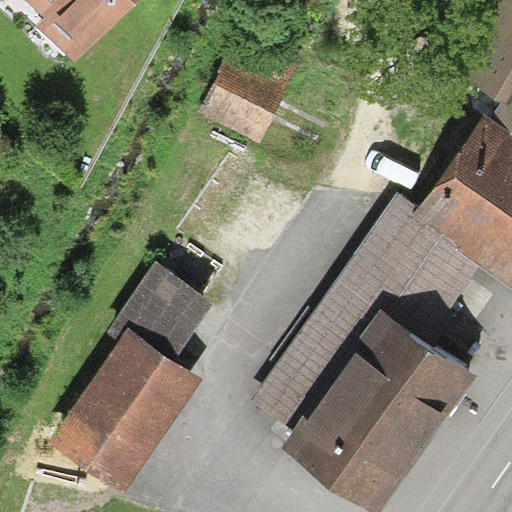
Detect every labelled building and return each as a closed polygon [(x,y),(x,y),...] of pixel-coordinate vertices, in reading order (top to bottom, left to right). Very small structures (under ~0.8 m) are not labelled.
[(43,0),(36,8),(75,44),(115,0),(43,0)] [(511,0),(476,0),(443,52),(500,89),(490,105),(511,121),(511,0)] [(242,21),(201,108),(260,136),(302,49),(242,21)] [(511,121),(490,105),(484,101),(414,198),(483,247),(511,267),(511,121)] [(414,198),(400,186),(251,387),(290,417),(280,430),(374,499),(456,388),(482,353),(432,316),(483,247),(414,198)] [(128,314),(174,345),(213,286),(157,248),(107,322),(118,329),(128,314)] [(118,329),(52,422),(127,474),(203,366),(174,345),(128,314),(118,329)]
